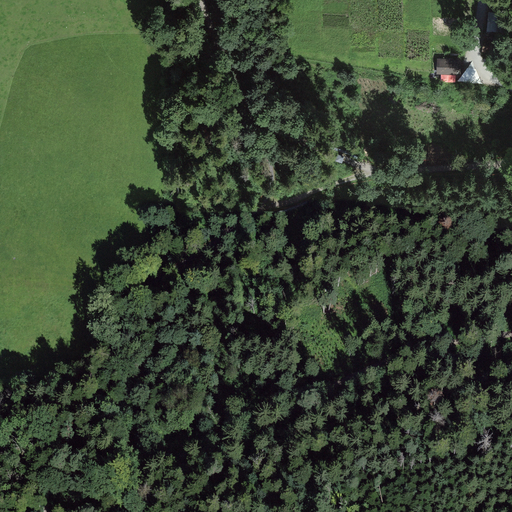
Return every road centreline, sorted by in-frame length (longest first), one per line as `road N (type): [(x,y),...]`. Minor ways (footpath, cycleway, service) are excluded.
road 1 (track): [(50,511),(67,425),(108,332),(139,294),(241,223),(271,191),(272,160),(254,111),(200,0)]
road 2 (track): [(511,333),(421,348),(160,463),(79,511)]
road 3 (track): [(254,111),(318,150),(369,168),(511,164)]
